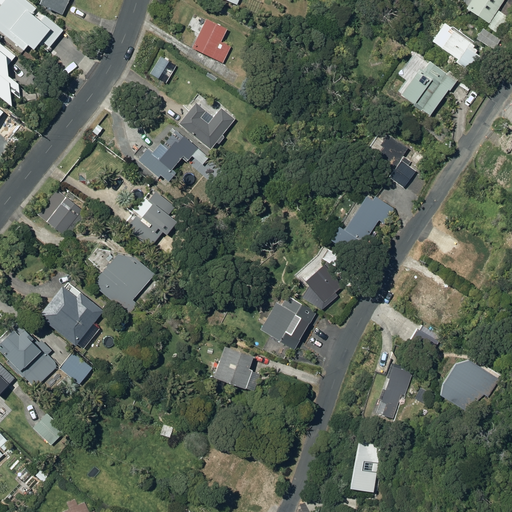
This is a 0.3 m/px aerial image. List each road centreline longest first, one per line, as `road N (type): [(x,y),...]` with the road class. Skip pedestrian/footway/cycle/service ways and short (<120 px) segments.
road 1 (residential): [(511,74),(346,335),(278,511)]
road 2 (residential): [(0,210),(109,68),(137,0)]
